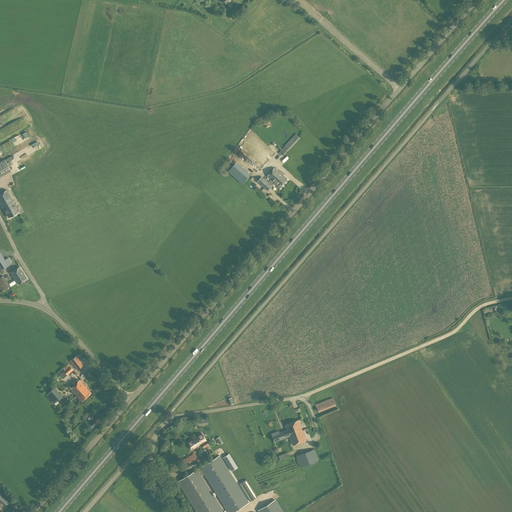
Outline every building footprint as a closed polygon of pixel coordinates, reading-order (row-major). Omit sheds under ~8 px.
[(283,156),(300,138),(295,134),(284,146),(285,146),(279,153),(283,156)] [(5,159),(0,161),(0,176),(11,170),(5,159)] [(232,176),(241,184),(250,174),(241,166),(232,176)] [(278,181),(282,184),(287,178),(274,168),(267,176),(271,179),(268,183),(269,184),(276,176),(280,179),(278,181)] [(269,184),(268,183),(261,177),(257,181),(267,190),(271,186),(274,183),(278,187),(278,186),(279,187),(282,184),(278,181),(280,179),(276,176),(269,184)] [(0,202),(2,206),(13,201),(7,190),(0,193),(0,202)] [(13,201),(2,206),(8,217),(19,211),(13,201)] [(0,251),(0,270),(0,271),(0,270),(12,263),(8,257),(5,260),(0,251)] [(15,270),(11,272),(18,284),(23,282),(27,279),(19,267),(15,270)] [(3,276),(0,277),(0,286),(3,291),(10,287),(3,276)] [(77,370),(84,365),(77,355),(69,361),(77,370)] [(67,375),(73,370),(68,364),(63,368),(64,370),(64,371),(67,375)] [(81,388),(84,385),(79,380),(70,388),(77,395),(82,390),(81,388)] [(82,390),(77,395),(82,401),(91,393),(84,385),(81,388),(82,390)] [(45,394),(56,406),(60,402),(60,401),(64,397),(54,387),(45,394)] [(336,406),(333,398),(315,405),(318,413),(336,406)] [(298,420),(286,425),(289,436),(293,444),(305,439),(298,420)] [(289,436),(286,425),(285,425),(287,429),(272,435),(274,441),(289,436)] [(211,445),(210,443),(211,442),(205,432),(190,441),(194,449),(205,442),(207,445),(208,444),(209,446),(211,445)] [(218,443),(212,446),(217,455),(222,452),(218,443)] [(295,456),(300,467),(318,460),(314,449),(295,456)] [(187,464),(198,459),(195,453),(184,458),(187,464)] [(230,467),(235,464),(229,453),(223,457),(230,467)] [(208,462),(189,474),(177,481),(196,511),(223,511),(201,475),(204,473),(228,511),(232,511),(237,509),(249,502),(220,455),(208,462)] [(239,484),(250,501),(257,497),(246,479),(239,484)] [(258,511),(283,511),(275,499),(258,510),(258,511)]
